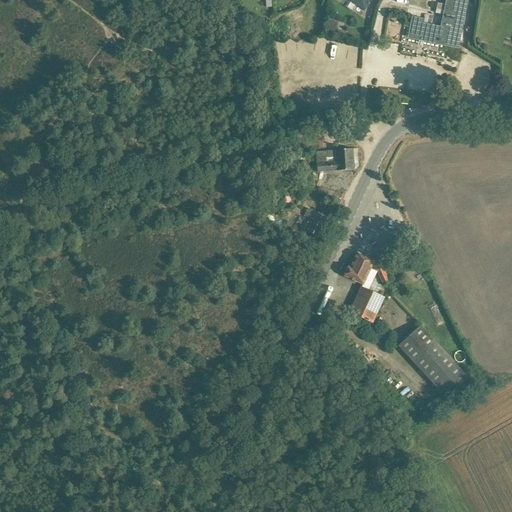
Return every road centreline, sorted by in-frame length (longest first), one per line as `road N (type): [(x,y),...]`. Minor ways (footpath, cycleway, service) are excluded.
road 1 (secondary): [(217,511),(391,134),(417,118),(511,114)]
road 2 (track): [(362,129),(0,213)]
